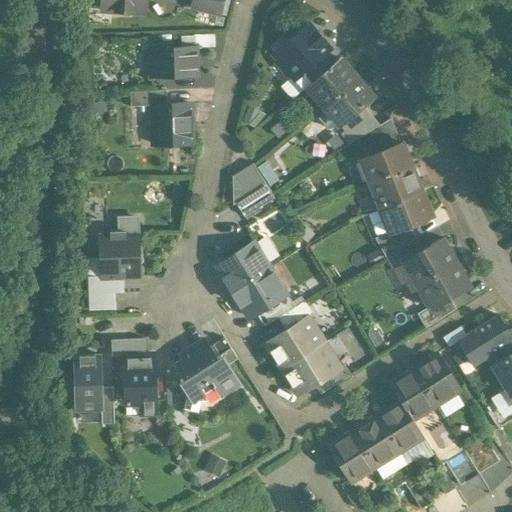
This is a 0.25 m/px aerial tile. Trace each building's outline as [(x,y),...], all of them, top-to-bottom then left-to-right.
[(101,0),(101,2),(111,3),(111,12),(144,14),(145,0),(101,0)] [(222,0),(193,0),(192,8),(219,15),(222,0)] [(306,25),(273,54),(279,60),(276,62),(287,75),(289,73),(295,79),(324,54),(328,51),(321,43),(323,41),(315,32),(314,33),(306,25)] [(194,48),(150,50),(151,77),(195,76),(194,48)] [(324,54),(295,79),(303,88),(306,86),(332,64),(324,54)] [(332,64),(306,86),(324,107),(357,80),(338,58),(332,64)] [(357,80),(324,108),(339,125),(372,97),(357,80)] [(165,91),(129,92),(129,107),(151,106),(151,105),(165,105),(165,91)] [(165,105),(151,105),(151,106),(153,145),(190,144),(189,104),(165,105)] [(368,113),(346,130),(355,140),(356,140),(378,126),(368,113)] [(389,120),(379,126),(378,126),(356,140),(362,150),(363,149),(394,130),(389,120)] [(363,149),(363,150),(366,158),(400,144),(394,130),(363,149)] [(366,158),(359,161),(368,183),(411,166),(402,143),(400,144),(366,158)] [(275,174),(266,161),(256,167),(265,181),(275,174)] [(252,164),(242,170),(254,190),(264,184),(265,184),(252,164)] [(411,166),(368,183),(378,208),(421,191),(411,166)] [(254,190),(242,170),(231,177),(244,197),(254,190)] [(244,197),(235,203),(243,217),(273,198),(265,184),(264,184),(254,190),(244,197)] [(421,191),(378,208),(388,232),(389,233),(408,225),(431,216),(421,191)] [(136,218),(120,219),(120,232),(124,231),(124,235),(137,234),(136,218)] [(408,225),(389,233),(388,232),(374,238),(384,257),(416,239),(408,225)] [(137,234),(124,235),(124,231),(120,232),(109,232),(109,236),(99,236),(100,275),(100,276),(122,276),(138,275),(137,234)] [(422,249),(402,261),(402,262),(415,284),(455,262),(442,238),(422,249)] [(416,239),(384,257),(391,268),(402,262),(402,261),(422,249),(416,239)] [(253,242),(215,265),(223,278),(222,278),(230,291),(269,267),(253,242)] [(455,262),(415,284),(428,306),(428,308),(448,297),(468,285),(455,262)] [(269,267),(230,291),(238,304),(239,303),(247,316),(254,312),(285,293),(269,267)] [(122,276),(100,276),(100,275),(87,276),(88,293),(114,292),(123,291),(122,276)] [(114,292),(88,293),(88,309),(114,308),(114,292)] [(285,293),(254,312),(263,325),(276,317),(293,306),(285,293)] [(448,297),(428,308),(428,306),(416,313),(424,327),(455,308),(448,297)] [(293,306),(276,317),(285,330),(307,316),(311,313),(303,300),(293,306)] [(511,338),(497,315),(456,340),(471,364),(511,338)] [(285,330),(264,342),(280,368),(323,341),(307,316),(285,330)] [(143,337),(110,339),(111,355),(123,354),(123,353),(144,352),(143,337)] [(236,357),(223,337),(212,344),(219,354),(219,353),(226,363),(236,357)] [(214,356),(203,338),(180,352),(183,357),(174,362),(183,376),(179,379),(186,392),(192,400),(200,395),(214,386),(219,393),(237,382),(226,363),(219,353),(219,354),(214,356)] [(323,341),(280,368),(296,393),(315,381),(338,367),(323,341)] [(511,350),(490,364),(511,398),(511,350)] [(144,352),(123,353),(123,354),(125,413),(154,412),(152,352),(144,352)] [(458,389),(436,353),(412,368),(434,403),(458,389)] [(99,354),(73,355),(74,409),(100,408),(100,385),(99,354)] [(338,367),(315,381),(321,391),(345,377),(338,367)] [(434,403),(412,368),(388,383),(399,400),(411,418),(434,403)] [(112,385),(100,385),(100,408),(100,421),(113,421),(112,385)] [(200,395),(192,400),(186,392),(183,407),(196,410),(200,395)] [(511,406),(504,393),(483,406),(496,427),(511,417),(511,406)] [(399,400),(375,414),(397,450),(422,435),(411,418),(399,400)] [(397,450),(375,414),(369,415),(365,417),(362,423),(352,429),(374,465),(397,450)] [(352,429),(328,444),(350,480),(374,465),(352,429)] [(465,452),(478,473),(498,460),(485,440),(465,452)] [(463,449),(444,460),(459,484),(478,473),(465,452),(463,449)] [(397,450),(374,465),(380,475),(404,460),(397,450)] [(454,487),(441,467),(431,473),(444,494),(454,487)] [(364,500),(351,480),(341,487),(354,507),(364,500)] [(429,502),(417,482),(407,488),(419,508),(429,502)] [(395,499),(374,511),(395,511),(401,509),(395,499)]
